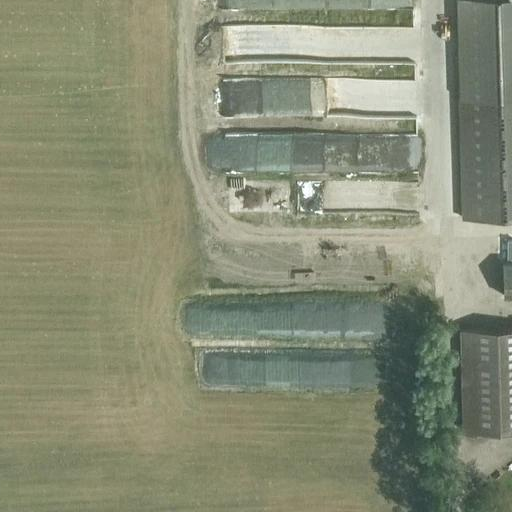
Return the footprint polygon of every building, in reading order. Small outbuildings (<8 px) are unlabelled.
[(243,0),(242,9),(278,12),(278,0),(243,0)] [(511,0),(454,0),(462,216),(511,213),(511,0)] [(424,36),(247,30),(246,60),(423,66),(424,36)] [(241,80),(240,113),(402,119),(403,86),(241,80)] [(423,165),(423,134),(304,134),(304,154),(324,154),(324,165),(423,165)] [(418,189),(215,187),(214,220),(408,222),(409,201),(418,201),(418,189)] [(511,260),(502,261),(503,296),(511,295),(511,260)] [(511,327),(461,328),(463,430),(511,428),(511,327)]
